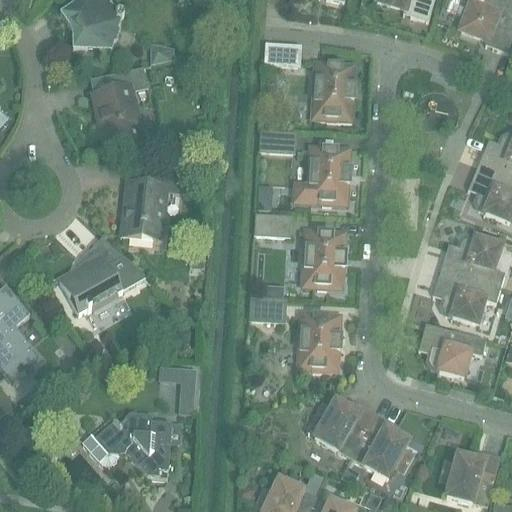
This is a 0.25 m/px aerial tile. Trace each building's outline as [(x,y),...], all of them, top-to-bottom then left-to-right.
[(92,55),(110,55),(113,46),(115,47),(120,33),(118,33),(122,20),(123,19),(121,14),(118,14),(109,8),(110,6),(101,0),(83,0),(60,18),(70,31),(72,38),(72,55),(92,55)] [(410,21),(428,26),(435,0),(377,0),(376,5),(411,15),(410,21)] [(492,53),(509,59),(511,52),(511,0),(485,0),(482,10),(470,6),(460,34),(494,47),(492,53)] [(149,50),(150,68),(173,63),(173,54),(149,50)] [(265,68),(297,70),(298,52),(267,50),(265,68)] [(329,69),(316,68),(312,122),(326,123),(326,125),(336,126),(336,124),(350,125),(351,105),(353,105),(354,91),(352,90),(353,70),(339,70),(339,68),(330,67),(329,69)] [(98,130),(104,155),(144,146),(140,131),(133,97),(148,94),(143,72),(108,79),(111,95),(92,99),(95,115),(99,114),(102,129),(98,130)] [(14,101),(0,115),(0,122),(9,130),(26,111),(14,101)] [(261,137),(260,155),(292,157),(293,139),(261,137)] [(484,155),(478,170),(511,184),(511,139),(510,139),(501,142),(494,160),(484,155)] [(295,206),(308,206),(321,207),(321,209),(331,210),(331,208),(345,209),(346,189),(348,189),(349,174),(347,174),(348,154),(311,152),(308,190),(296,189),(295,206)] [(511,184),(478,170),(471,184),(482,189),(475,206),(478,214),(508,227),(511,218),(511,184)] [(123,242),(161,246),(166,197),(181,199),(184,175),(150,171),(148,189),(126,186),(123,213),(129,214),(128,224),(124,224),(123,242)] [(256,239),(288,241),(289,223),(257,221),(256,239)] [(317,291),(317,293),(326,294),(326,292),(340,292),(341,272),(344,273),(345,258),(342,258),(344,238),(330,237),(330,235),(320,235),(320,237),(306,236),(303,290),(317,291)] [(59,286),(78,320),(87,315),(87,316),(91,315),(90,313),(117,299),(122,296),(117,287),(138,276),(102,241),(86,258),(92,268),(59,286)] [(445,260),(440,275),(500,293),(504,278),(493,275),(500,250),(469,241),(461,245),(455,263),(445,260)] [(500,293),(440,275),(435,290),(446,294),(441,312),(445,319),(476,329),(484,305),(495,308),(500,293)] [(0,373),(15,392),(45,368),(15,332),(29,320),(5,292),(0,295),(0,313),(1,314),(0,314),(0,373)] [(110,315),(131,307),(127,297),(107,306),(110,315)] [(251,325),(283,326),(284,306),(252,305),(251,325)] [(318,320),(318,318),(308,317),(308,319),(301,319),(298,373),(312,374),(312,376),(322,377),(322,375),(336,375),(337,355),(339,356),(340,341),(338,341),(339,321),(318,320)] [(481,361),(485,345),(425,329),(421,345),(432,348),(427,366),(431,374),(463,382),(469,358),(481,361)] [(314,443),(350,463),(374,420),(360,412),(357,418),(335,406),(330,414),(322,410),(313,426),(321,430),(314,443)] [(83,446),(83,449),(102,470),(108,471),(111,469),(113,469),(116,467),(116,464),(118,463),(118,459),(128,460),(147,482),(167,483),(169,450),(179,450),(180,430),(151,428),(151,420),(130,418),(118,429),(115,426),(112,427),(115,431),(98,447),(91,439),(83,446)] [(374,420),(350,463),(387,484),(394,471),(402,475),(410,459),(403,455),(407,446),(385,434),(389,428),(374,420)] [(454,470),(446,467),(441,485),(450,487),(446,501),(487,511),(499,464),(483,460),(481,467),(457,460),(454,470)] [(311,511),(316,502),(278,485),(272,498),(264,494),(256,511),(259,511),(311,511)] [(337,511),(316,502),(311,511),(337,511)]
